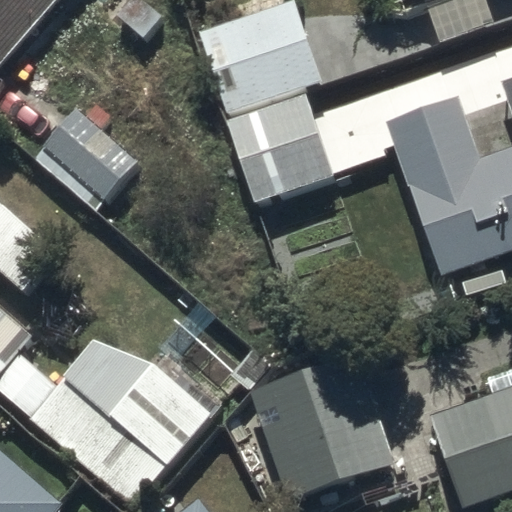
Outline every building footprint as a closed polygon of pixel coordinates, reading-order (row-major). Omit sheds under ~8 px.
[(0,0),(0,77),(3,80),(70,0),(0,0)] [(246,0),(237,3),(246,29),(205,43),(231,122),(326,91),(300,12),(297,12),(293,0),(246,0)] [(378,0),(384,17),(407,23),(429,16),(441,51),(499,32),(488,0),(378,0)] [(336,187),(310,108),(233,133),(260,213),(336,187)] [(465,109),(390,134),(441,286),(511,262),(511,155),(484,165),(465,109)] [(143,167),(82,116),(39,169),(101,218),(143,167)] [(0,243),(12,229),(0,219),(0,243)] [(220,412),(250,376),(157,298),(127,334),(220,412)] [(0,386),(36,345),(0,313),(0,386)] [(61,396),(24,364),(0,392),(0,398),(34,428),(26,437),(113,511),(140,511),(215,425),(157,375),(115,425),(70,386),(61,396)] [(255,404),(290,508),(403,470),(368,367),(255,404)] [(488,511),(511,504),(511,400),(432,426),(460,511),(488,511)] [(0,511),(67,511),(0,456),(0,511)]
